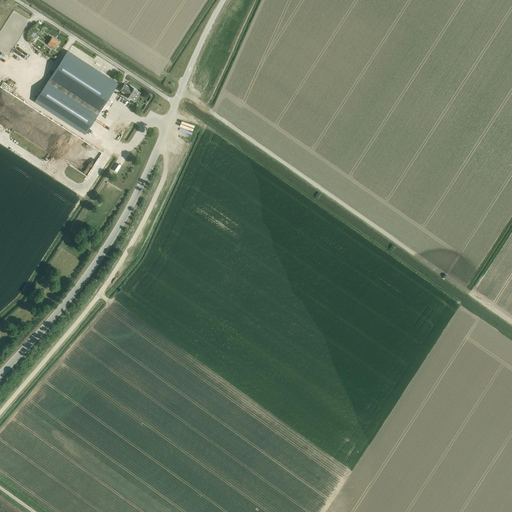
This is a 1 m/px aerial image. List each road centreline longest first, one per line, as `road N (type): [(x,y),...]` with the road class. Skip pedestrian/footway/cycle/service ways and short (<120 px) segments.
road 1 (unclassified): [(0,412),(109,280),(157,188),(158,147)]
road 2 (tertiary): [(0,371),(101,253),(158,147)]
road 3 (residential): [(176,104),(17,0)]
road 4 (unknown): [(108,148),(76,189),(0,136)]
